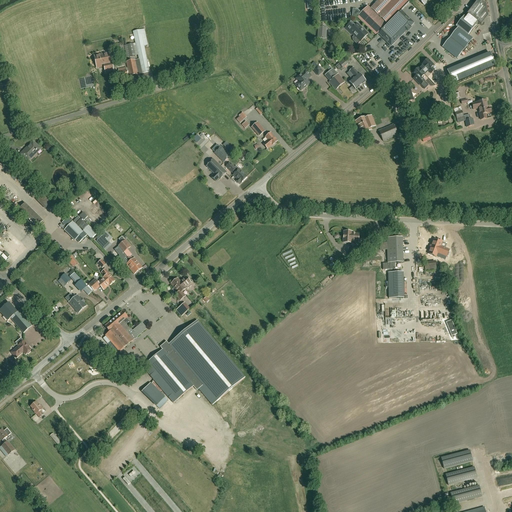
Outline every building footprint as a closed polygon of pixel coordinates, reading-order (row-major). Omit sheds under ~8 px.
[(391,47),(396,41),(414,23),(401,11),(409,3),(405,0),(379,0),(371,9),(368,6),(361,13),(358,10),(353,9),(352,17),(357,18),(357,17),(376,36),(378,34),(391,47)] [(472,6),(466,14),(467,15),(465,17),(464,16),(456,27),(458,28),(443,48),(457,59),(472,39),(468,36),(476,26),(476,25),(478,23),(481,26),(488,17),(486,5),(480,0),(477,0),(472,6)] [(421,21),(430,29),(433,26),(424,18),(421,21)] [(360,41),(367,34),(362,29),(362,30),(357,25),(355,26),(351,22),(346,28),(352,35),(353,34),(360,41)] [(133,32),(135,43),(124,46),(127,58),(138,56),(138,59),(126,62),(129,77),(138,75),(142,74),(143,77),(140,78),(142,87),(154,84),(153,75),(150,76),(149,72),(150,72),(144,46),(148,45),(145,29),(133,32)] [(486,34),(484,35),(489,51),(495,50),(491,35),(488,36),(489,38),(487,38),(486,34)] [(105,72),(113,71),(110,53),(94,56),(97,68),(104,66),(105,72)] [(447,71),(453,84),(495,66),(490,53),(447,71)] [(343,69),(350,63),(344,57),(337,62),(343,69)] [(424,70),(426,73),(428,71),(431,74),(435,70),(432,68),(434,66),(428,59),(422,65),(426,68),(424,70)] [(424,74),(426,73),(424,70),(426,68),(422,65),(423,65),(419,69),(419,68),(413,74),(416,77),(414,79),(420,86),(425,81),(421,78),(425,74),(424,74)] [(318,66),(313,70),(318,76),(323,72),(318,66)] [(121,81),(129,79),(126,67),(118,69),(121,81)] [(347,74),(352,80),(349,83),(355,90),(365,81),(354,68),(347,74)] [(330,71),(326,75),(331,80),(338,75),(333,69),(330,71)] [(299,82),(295,85),(300,91),(310,83),(307,80),(311,76),(310,76),(306,70),(298,77),(296,79),(299,82)] [(171,75),(161,78),(162,81),(172,77),(173,79),(176,77),(174,73),(171,74),(171,75)] [(330,82),(329,82),(336,90),(345,83),(338,75),(331,80),(330,82)] [(411,92),(404,94),(406,103),(414,101),(411,92)] [(477,103),(472,104),(473,110),(478,109),(481,120),(487,119),(485,114),(489,113),(491,113),(490,108),(488,109),(486,100),(477,102),(477,103)] [(464,117),(462,111),(455,113),(457,119),(458,123),(464,121),(464,117)] [(244,113),(237,120),(241,124),(248,118),(244,113)] [(464,116),(467,127),(474,126),(472,119),(470,119),(469,115),(464,116)] [(366,117),(356,122),(361,134),(371,130),(370,128),(375,126),(371,117),(366,119),(366,117)] [(260,136),(265,131),(258,123),(252,127),(260,136)] [(383,142),(398,135),(393,125),(379,131),(383,142)] [(272,146),(277,141),(271,133),(266,137),(268,141),(264,145),(267,149),(272,145),(272,146)] [(31,156),(39,148),(33,142),(24,151),(25,152),(21,156),(28,162),(32,157),(31,156)] [(223,145),(231,154),(234,151),(226,142),(223,145)] [(221,147),(215,154),(224,163),(230,156),(221,147)] [(234,154),(241,161),(245,157),(238,150),(234,154)] [(214,159),(208,165),(215,173),(212,177),(216,181),(220,178),(220,179),(227,172),(214,159)] [(242,174),(243,173),(239,169),(238,171),(230,163),(226,167),(234,175),(233,176),(235,177),(238,175),(240,177),(241,177),(241,176),(242,175),(242,174)] [(238,175),(235,177),(237,179),(236,181),(240,184),(241,183),(247,177),(243,173),(242,174),(242,175),(241,176),(241,177),(240,177),(238,175)] [(54,204),(49,199),(44,204),(49,210),(54,204)] [(25,204),(17,212),(35,229),(43,221),(25,204)] [(72,207),(69,204),(64,210),(67,213),(72,207)] [(88,217),(83,213),(79,216),(83,221),(88,217)] [(67,218),(62,223),(64,225),(62,228),(65,231),(75,241),(76,240),(79,243),(86,236),(73,222),(72,223),(67,218)] [(81,219),(76,224),(83,230),(87,226),(81,219)] [(83,231),(91,239),(97,234),(89,226),(83,231)] [(344,231),(343,242),(351,243),(352,241),(358,242),(359,234),(352,233),(352,232),(344,231)] [(97,241),(104,249),(110,244),(106,240),(109,236),(105,233),(104,234),(102,232),(96,238),(98,240),(97,241)] [(118,246),(119,247),(124,253),(127,250),(131,247),(126,240),(125,240),(122,237),(119,240),(121,243),(122,243),(118,246)] [(387,243),(387,248),(403,248),(403,237),(387,238),(387,243)] [(429,248),(430,248),(428,254),(436,257),(438,258),(440,255),(443,256),(446,257),(449,250),(440,247),(442,242),(437,240),(437,241),(433,240),(431,246),(430,246),(429,248)] [(128,258),(124,253),(119,247),(115,249),(121,256),(122,255),(124,258),(120,261),(125,266),(126,265),(134,274),(138,271),(128,258)] [(403,248),(387,248),(387,251),(387,263),(404,263),(403,248)] [(358,254),(354,249),(344,258),(348,263),(358,254)] [(78,264),(71,256),(66,260),(73,267),(78,264)] [(130,256),(128,258),(138,271),(142,268),(135,258),(133,260),(130,256)] [(106,265),(102,260),(98,264),(102,268),(106,265)] [(103,278),(109,285),(110,286),(115,281),(109,274),(106,269),(101,273),(105,277),(103,278)] [(67,274),(70,277),(76,285),(75,286),(81,293),(83,290),(88,296),(92,292),(87,287),(81,280),(81,281),(74,273),(71,270),(67,274)] [(388,273),(388,280),(399,280),(400,298),(404,298),(403,273),(388,273)] [(60,279),(58,281),(64,287),(66,285),(71,280),(65,274),(60,279)] [(185,288),(191,283),(186,277),(181,281),(182,282),(181,283),(178,279),(171,284),(179,293),(176,295),(180,301),(185,297),(181,293),(186,289),(185,288)] [(103,290),(109,285),(103,278),(98,283),(95,280),(89,285),(94,291),(100,286),(103,290)] [(399,280),(388,280),(389,299),(400,298),(399,280)] [(65,298),(69,303),(78,314),(86,306),(83,303),(84,302),(82,299),(81,300),(77,296),(76,296),(75,294),(73,296),(71,294),(65,298)] [(190,309),(185,303),(176,311),(181,317),(190,309)] [(32,327),(27,320),(19,311),(16,314),(7,304),(0,310),(0,312),(7,321),(11,318),(23,334),(32,327)] [(214,314),(216,313),(210,304),(208,305),(214,314)] [(129,322),(128,320),(126,319),(127,318),(122,312),(105,327),(110,332),(106,336),(119,352),(124,348),(133,341),(133,340),(147,329),(142,323),(133,331),(126,324),(129,322)] [(212,405),(245,378),(197,321),(169,345),(166,342),(160,347),(162,350),(142,367),(173,404),(193,387),(197,391),(199,389),(212,405)] [(18,347),(11,353),(16,358),(23,352),(25,355),(27,354),(28,354),(30,352),(30,351),(31,350),(27,345),(24,341),(18,346),(18,347)] [(142,392),(156,406),(160,409),(168,401),(150,383),(142,392)] [(40,418),(43,414),(40,411),(43,409),(39,404),(38,405),(36,402),(31,406),(33,409),(32,409),(36,414),(37,414),(40,418)] [(7,428),(4,431),(2,429),(0,431),(0,437),(2,441),(4,443),(1,446),(0,447),(0,449),(6,457),(15,450),(7,441),(5,439),(11,434),(7,428)] [(58,445),(59,445),(61,443),(53,434),(50,436),(58,445)] [(472,461),(470,451),(441,458),(444,469),(472,461)] [(446,475),(449,486),(477,478),(474,468),(446,475)] [(498,479),(499,487),(508,485),(506,477),(498,479)] [(454,505),(482,497),(479,486),(452,493),(454,505)]
